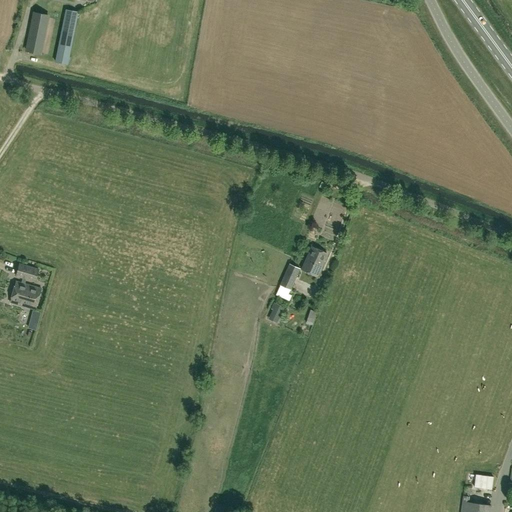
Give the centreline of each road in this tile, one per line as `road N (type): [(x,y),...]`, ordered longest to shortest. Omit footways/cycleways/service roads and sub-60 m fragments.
road 1 (unclassified): [(511,239),(354,177),(5,79)]
road 2 (unclassified): [(511,127),(430,0)]
